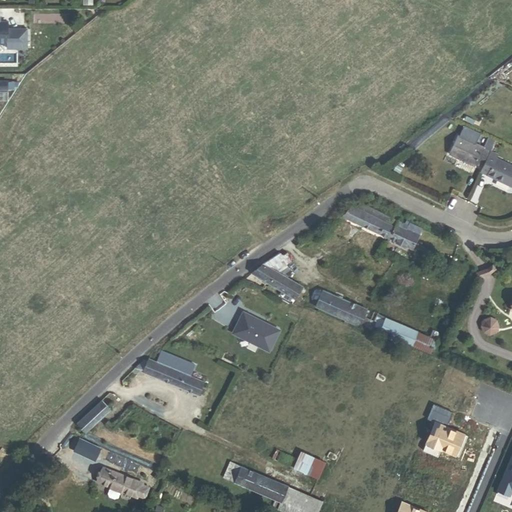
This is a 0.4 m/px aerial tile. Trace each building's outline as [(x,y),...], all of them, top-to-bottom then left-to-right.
[(475,167),(476,165),(483,148),(458,136),(449,155),(475,167)] [(476,165),(482,168),(490,152),(493,145),(486,142),(483,148),(476,165)] [(510,187),(511,183),(511,166),(496,160),(498,156),(490,152),(482,168),(480,173),(510,187)] [(342,218),(388,239),(393,228),(389,226),(393,219),(363,205),(360,211),(352,207),(342,218)] [(389,240),(412,250),(419,236),(407,231),(409,226),(404,224),(397,221),(389,240)] [(419,236),(422,228),(406,221),(404,224),(409,226),(407,231),(419,236)] [(450,262),(452,257),(441,252),(439,257),(450,262)] [(263,265),(275,273),(290,262),(286,256),(282,255),(280,254),(268,262),(263,265)] [(472,269),(456,262),(454,267),(470,274),(472,269)] [(296,299),(302,288),(275,273),(263,265),(260,267),(252,274),(296,299)] [(296,299),(304,302),(310,293),(302,288),(296,299)] [(365,314),(366,310),(323,291),(316,308),(359,327),(365,314)] [(279,330),(243,313),(233,332),(250,341),(250,340),(259,345),(259,346),(269,351),(279,330)] [(359,327),(367,330),(371,321),(366,318),(367,315),(365,314),(359,327)] [(371,332),(379,335),(386,319),(378,315),(371,332)] [(432,355),(438,341),(429,337),(386,319),(379,335),(396,342),(397,340),(432,355)] [(438,341),(441,334),(432,331),(429,337),(438,341)] [(436,349),(450,355),(454,348),(440,341),(436,349)] [(209,384),(190,377),(195,365),(161,352),(157,363),(148,359),(147,361),(145,360),(143,362),(134,370),(200,396),(204,397),(209,384)] [(384,382),(385,380),(384,378),(378,374),(375,380),(381,383),(384,382)] [(77,425),(86,434),(111,411),(102,401),(77,425)] [(452,413),(432,404),(426,419),(434,423),(422,451),(437,457),(440,449),(458,457),(467,436),(446,427),(452,413)] [(92,455),(95,447),(81,442),(78,449),(92,455)] [(293,469),(298,460),(276,450),(272,459),(293,469)] [(319,480),(327,463),(302,451),(298,460),(293,469),(319,480)] [(336,460),(337,457),(336,456),(330,452),(327,457),(333,461),(336,460)] [(511,454),(497,491),(509,495),(511,490),(511,454)] [(278,510),(282,511),(317,511),(322,502),(230,462),(224,479),(275,500),(281,503),(278,508),(278,510)] [(146,494),(148,489),(142,487),(143,485),(104,469),(98,483),(111,488),(109,495),(110,498),(116,500),(119,499),(121,492),(137,498),(138,496),(140,492),(146,494)] [(425,511),(401,502),(397,511),(425,511)]
